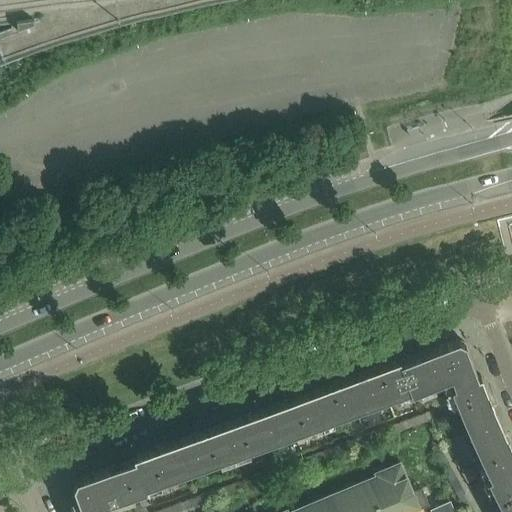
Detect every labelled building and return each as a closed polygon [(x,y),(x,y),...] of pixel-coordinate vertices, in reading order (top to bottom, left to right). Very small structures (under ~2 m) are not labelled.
[(477,375),(465,342),(457,339),(400,361),(411,389),(409,390),(410,393),(450,377),(454,385),(477,375)] [(411,389),(400,361),(399,358),(310,390),(322,422),(409,390),(411,389)] [(499,420),(488,396),(480,374),(477,375),(454,385),(450,387),(456,403),(468,432),(489,476),(489,477),(511,466),(511,448),(508,440),(499,420)] [(234,454),(311,426),(322,422),(310,390),(222,422),(234,454)] [(428,411),(153,511),(176,511),(431,419),(428,411)] [(145,486),(146,486),(219,459),(234,454),(222,422),(133,455),(134,458),(135,458),(145,486)] [(475,511),(439,444),(432,448),(466,511),(475,511)] [(109,511),(105,503),(146,489),(146,486),(145,486),(135,458),(134,458),(76,479),(72,486),(81,511),(109,511)] [(402,511),(416,506),(417,510),(429,505),(422,487),(412,491),(400,462),(375,473),(377,475),(289,511),(287,511),(286,510),(281,511),(402,511)] [(511,511),(511,466),(489,477),(489,476),(486,477),(497,499),(503,511),(511,511)] [(213,501),(217,508),(228,502),(225,495),(213,501)] [(454,511),(449,498),(430,506),(432,511),(454,511)] [(132,507),(134,511),(144,511),(140,503),(132,507)]
